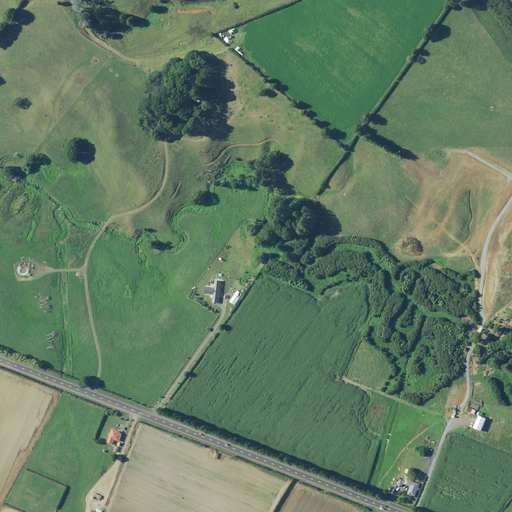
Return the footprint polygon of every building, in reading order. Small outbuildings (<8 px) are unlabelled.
[(218,281),(218,282),(216,282),(215,288),(207,287),(206,294),(214,295),(213,302),(220,303),(221,295),(223,281),(218,281)] [(241,298),(235,295),(230,302),(236,305),(241,298)] [(487,418),(480,415),(478,420),(474,428),(482,431),(487,418)] [(124,433),(114,429),(108,443),(113,445),(115,440),(120,441),(124,433)] [(420,483),(406,478),(405,480),(406,481),(405,484),(410,486),(407,494),(411,496),(412,495),(415,496),(420,483)]
